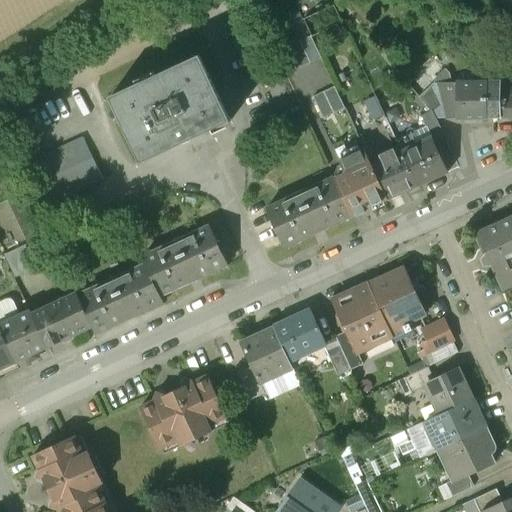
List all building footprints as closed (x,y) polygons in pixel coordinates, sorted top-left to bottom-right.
[(333,6),(302,20),(310,37),(311,38),(341,23),(333,6)] [(310,37),(289,46),(299,68),(320,58),(311,38),(310,37)] [(286,48),(274,53),(284,75),(296,70),(286,48)] [(500,54),(490,64),(499,73),(509,62),(500,54)] [(229,122),(198,56),(109,98),(140,164),(229,122)] [(449,74),(430,57),(426,60),(430,64),(423,71),(437,85),(453,85),(449,74)] [(510,82),(499,83),(499,84),(486,84),(485,119),(511,118),(511,86),(510,87),(510,82)] [(453,85),(437,85),(446,119),(485,119),(486,84),(453,85)] [(334,88),(313,98),(323,120),(344,110),(334,88)] [(374,95),(344,110),(355,133),(385,119),(374,95)] [(432,113),(419,118),(429,140),(430,140),(431,143),(443,137),(432,113)] [(253,131),(237,139),(245,155),(261,147),(253,131)] [(81,139),(27,163),(47,206),(101,181),(81,139)] [(429,140),(401,153),(417,186),(445,173),(431,143),(430,140),(429,140)] [(399,148),(379,158),(380,162),(371,166),(386,200),(417,186),(401,153),(399,148)] [(363,150),(338,161),(344,174),(333,179),(351,217),(351,218),(371,208),(373,211),(383,206),(382,203),(387,201),(386,200),(371,166),(363,150)] [(333,179),(266,210),(284,248),(351,217),(333,179)] [(28,191),(6,201),(27,245),(38,240),(49,235),(28,191)] [(511,218),(478,235),(487,254),(484,256),(483,257),(482,260),(482,262),(483,264),(485,266),(487,267),(490,267),(492,266),(503,289),(511,284),(511,218)] [(226,266),(210,228),(142,259),(145,266),(159,296),(226,266)] [(27,245),(3,256),(13,278),(49,262),(38,240),(27,245)] [(145,266),(78,297),(92,327),(95,334),(163,304),(159,296),(145,266)] [(378,309),(414,293),(403,268),(367,285),(378,309)] [(367,285),(332,301),(346,333),(355,351),(356,351),(390,336),(378,309),(367,285)] [(76,293),(30,314),(46,348),(92,327),(78,297),(76,293)] [(414,293),(378,309),(390,336),(391,337),(403,332),(404,334),(410,331),(409,329),(413,321),(424,315),(414,293)] [(12,303),(9,300),(5,301),(5,300),(0,302),(0,332),(14,363),(46,348),(30,314),(30,313),(19,318),(12,303)] [(309,311),(273,328),(289,363),(325,346),(309,311)] [(442,321),(422,331),(427,341),(421,344),(426,355),(452,343),(442,321)] [(273,328),(239,343),(250,366),(258,385),(259,384),(291,369),(289,363),(273,328)] [(0,332),(0,369),(14,363),(0,332)] [(346,333),(334,338),(349,372),(363,366),(356,351),(355,351),(346,333)] [(426,355),(418,359),(424,370),(427,368),(457,354),(452,343),(426,355)] [(250,366),(236,373),(249,401),(263,394),(259,384),(258,385),(250,366)] [(424,370),(404,379),(411,395),(424,389),(423,387),(433,382),(427,368),(424,370)] [(469,401),(455,372),(433,382),(423,387),(424,389),(437,417),(469,401)] [(226,419),(207,377),(192,384),(184,381),(182,389),(163,397),(156,394),(153,402),(139,408),(158,450),(162,448),(164,451),(178,445),(179,447),(211,433),(210,430),(224,424),(222,421),(226,419)] [(437,417),(406,431),(420,459),(438,451),(483,431),(469,401),(437,417)] [(483,431),(438,451),(447,470),(452,468),(457,479),(452,482),(453,484),(468,477),(485,469),(480,458),(489,455),(491,453),(492,449),(491,447),(483,431)] [(87,453),(86,454),(78,439),(74,441),(73,438),(32,457),(38,470),(35,479),(43,481),(51,499),(48,508),(57,510),(57,511),(113,511),(110,505),(105,507),(102,500),(106,498),(100,484),(102,483),(87,453)] [(468,477),(453,484),(452,482),(445,485),(451,498),(473,488),(468,477)] [(336,511),(339,508),(299,481),(276,511),(336,511)] [(497,490),(473,501),(478,511),(484,511),(503,503),(497,490)] [(232,511),(253,511),(233,498),(226,507),(232,511)] [(511,511),(511,498),(503,503),(484,511),(511,511)]
